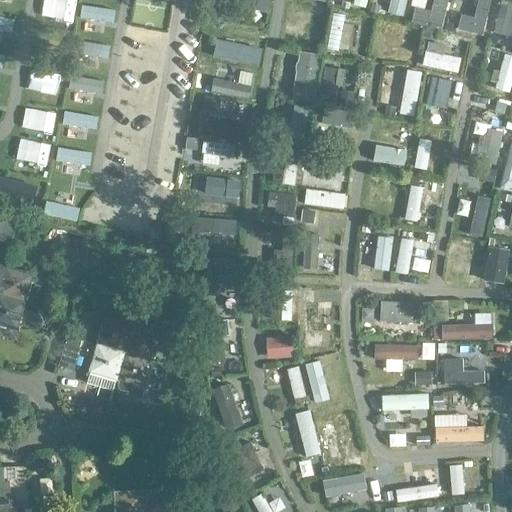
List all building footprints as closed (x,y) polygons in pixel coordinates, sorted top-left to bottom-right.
[(270,0),(229,0),(228,8),(268,15),(270,0)] [(367,0),(354,0),(354,6),(366,9),(367,0)] [(407,0),(392,0),(389,15),(404,18),(407,0)] [(415,9),(412,24),(441,30),(447,0),(433,0),(431,12),(415,9)] [(461,16),(458,30),(482,35),(490,0),(478,0),(474,19),(461,16)] [(511,4),(501,2),(493,33),(506,37),(506,38),(511,39),(511,4)] [(380,6),(372,4),(370,12),(377,14),(380,6)] [(57,10),(55,33),(79,35),(82,13),(57,10)] [(324,16),(302,13),(297,48),(319,51),(324,16)] [(333,13),(327,50),(338,51),(338,49),(347,51),(351,33),(341,31),(344,15),(333,13)] [(455,25),(447,23),(446,30),(454,32),(455,25)] [(419,32),(381,24),(378,36),(417,43),(419,32)] [(424,38),(435,40),(437,33),(425,31),(424,38)] [(498,37),(490,35),(488,42),(496,44),(498,37)] [(382,50),(418,59),(421,47),(386,38),(382,50)] [(425,52),(423,66),(456,72),(459,58),(443,55),(444,46),(428,43),(427,52),(425,52)] [(258,67),(261,52),(217,45),(215,61),(258,67)] [(50,48),(47,70),(75,73),(77,51),(50,48)] [(317,57),(300,54),(292,93),(310,96),(317,57)] [(493,71),(491,81),(497,83),(495,89),(509,93),(511,79),(511,57),(504,55),(500,73),(493,71)] [(342,71),(325,68),(320,97),(336,100),(342,71)] [(420,74),(406,72),(398,115),(412,117),(420,74)] [(452,80),(430,76),(425,106),(446,110),(452,80)] [(0,102),(6,103),(9,81),(0,79),(0,102)] [(251,86),(212,79),(209,94),(249,101),(251,86)] [(354,94),(341,92),(339,104),(352,106),(354,94)] [(212,99),(205,98),(203,108),(211,109),(212,99)] [(283,127),(280,144),(302,147),(308,108),(294,106),(290,128),(283,127)] [(395,109),(386,107),(385,114),(394,116),(395,109)] [(429,112),(421,110),(418,121),(427,123),(429,112)] [(249,122),(208,116),(206,133),(246,139),(249,122)] [(349,130),(319,126),(317,136),(347,140),(349,130)] [(481,136),(475,160),(495,165),(502,133),(488,130),(487,138),(481,136)] [(197,139),(187,138),(186,149),(196,150),(197,139)] [(419,140),(414,169),(428,171),(432,142),(419,140)] [(201,155),(237,159),(238,146),(202,142),(201,155)] [(500,190),(511,192),(511,142),(511,143),(500,190)] [(406,151),(375,146),(373,164),(403,168),(406,151)] [(274,170),(273,183),(294,186),(299,154),(287,152),(284,172),(274,170)] [(323,159),(310,158),(309,166),(321,168),(323,159)] [(484,170),(482,180),(493,182),(495,172),(484,170)] [(372,171),(371,185),(386,186),(387,172),(372,171)] [(409,176),(408,184),(417,186),(419,178),(409,176)] [(239,203),(241,184),(205,180),(203,198),(239,203)] [(411,187),(405,221),(416,223),(423,190),(411,187)] [(0,204),(5,206),(9,194),(0,191),(0,204)] [(346,196),(308,191),(306,204),(345,209),(346,196)] [(269,193),(268,200),(276,201),(275,214),(283,215),(282,225),(293,226),(296,197),(269,193)] [(511,196),(502,194),(501,201),(510,203),(511,196)] [(490,199),(477,197),(469,236),(482,239),(490,199)] [(53,204),(45,231),(57,234),(64,207),(53,204)] [(390,209),(375,209),(374,226),(389,226),(390,209)] [(313,213),(303,211),(301,222),(312,224),(313,213)] [(6,217),(0,236),(0,240),(12,243),(19,220),(6,217)] [(168,220),(164,243),(175,245),(178,228),(176,227),(177,222),(168,220)] [(370,226),(362,225),(362,233),(369,233),(370,226)] [(434,234),(424,233),(423,240),(432,241),(434,234)] [(304,266),(318,267),(320,236),(305,235),(304,266)] [(274,251),(273,268),(291,270),(293,239),(283,238),(282,252),(274,251)] [(379,238),(373,271),(387,274),(393,240),(379,238)] [(395,274),(407,276),(413,242),(400,240),(395,274)] [(504,285),(509,252),(490,249),(485,282),(504,285)] [(204,259),(202,292),(216,293),(217,275),(225,276),(226,260),(204,259)] [(454,274),(480,275),(481,263),(454,262),(454,274)] [(5,267),(0,284),(0,296),(25,304),(33,276),(5,267)] [(271,306),(271,320),(290,321),(292,292),(283,292),(282,306),(271,306)] [(0,296),(0,327),(17,332),(25,304),(0,296)] [(421,305),(381,303),(380,323),(419,325),(421,305)] [(215,307),(205,307),(205,317),(215,317),(215,307)] [(153,362),(153,361),(161,334),(162,329),(151,326),(147,322),(149,314),(137,311),(133,326),(132,325),(124,353),(153,362)] [(97,345),(124,353),(132,325),(105,318),(97,345)] [(322,351),(321,318),(308,319),(309,351),(322,351)] [(227,321),(208,323),(212,362),(224,361),(221,336),(228,336),(227,321)] [(493,325),(442,326),(442,340),(494,338),(493,325)] [(293,338),(273,339),(273,358),(294,357),(293,338)] [(80,349),(65,345),(58,368),(73,372),(80,349)] [(113,392),(116,382),(124,353),(97,345),(88,374),(89,374),(86,384),(113,392)] [(417,347),(375,346),(375,361),(417,362),(417,347)] [(242,352),(231,354),(234,379),(245,377),(242,352)] [(154,375),(166,378),(169,366),(153,362),(124,353),(116,382),(119,383),(118,387),(120,390),(128,393),(132,390),(133,387),(144,390),(151,368),(156,369),(154,375)] [(443,360),(444,384),(484,383),(483,371),(462,372),(462,360),(443,360)] [(315,405),(329,401),(319,362),(304,366),(315,405)] [(220,367),(211,368),(212,378),(221,377),(220,367)] [(298,368),(287,370),(295,405),(309,401),(308,397),(305,397),(298,368)] [(430,373),(419,374),(419,386),(430,385),(430,373)] [(235,388),(222,391),(229,423),(242,420),(235,388)] [(118,407),(121,395),(92,390),(90,402),(118,407)] [(382,395),(383,412),(429,410),(428,393),(382,395)] [(206,401),(192,397),(186,419),(199,422),(206,401)] [(442,397),(433,397),(433,407),(442,407),(442,397)] [(294,416),(306,459),(321,455),(309,412),(294,416)] [(331,463),(343,460),(333,425),(321,428),(331,463)] [(483,427),(436,430),(436,444),(484,441),(483,427)] [(252,442),(239,448),(250,473),(263,467),(252,442)] [(454,499),(465,497),(461,467),(450,468),(454,499)] [(48,470),(32,471),(34,486),(50,484),(48,470)] [(140,472),(128,472),(129,491),(141,491),(140,472)] [(364,477),(322,483),(324,500),(366,493),(364,477)] [(247,494),(240,478),(233,481),(241,497),(247,494)] [(436,484),(396,491),(398,503),(438,497),(436,484)] [(143,511),(173,511),(172,490),(142,491),(143,511)] [(143,511),(142,491),(113,493),(114,511),(143,511)] [(384,494),(385,502),(393,500),(392,492),(384,494)] [(252,501),(258,511),(273,511),(264,495),(252,501)]
